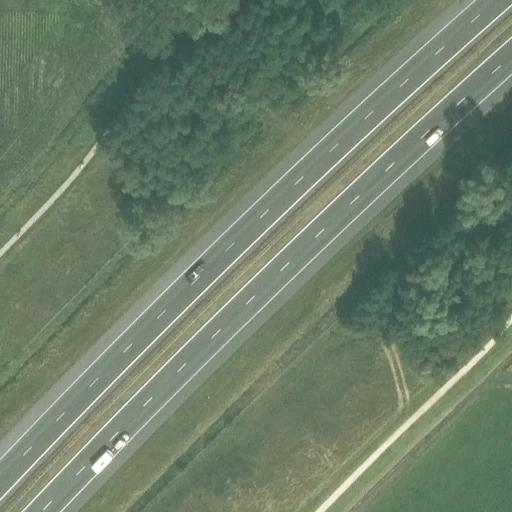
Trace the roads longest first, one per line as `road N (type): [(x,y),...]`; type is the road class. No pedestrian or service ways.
road 1 (motorway): [(498,0),(181,292),(0,478)]
road 2 (motorway): [(42,511),(364,192),(511,59)]
